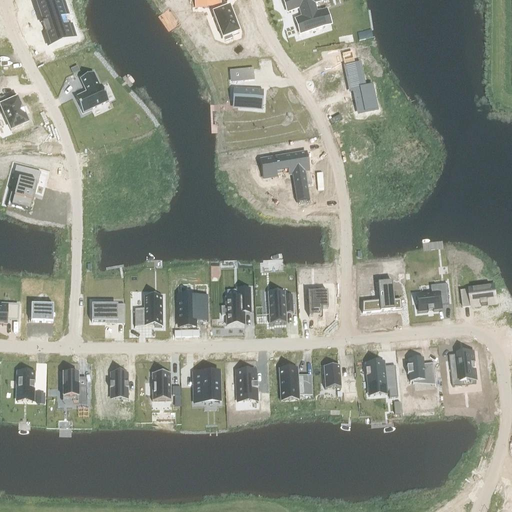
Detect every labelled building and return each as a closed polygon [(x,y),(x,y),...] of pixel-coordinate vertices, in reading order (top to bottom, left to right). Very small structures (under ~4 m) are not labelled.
[(60,0),(49,0),(36,5),(46,34),(48,33),(51,42),(72,36),(60,0)] [(210,0),(194,0),(195,9),(211,7),(210,0)] [(320,0),(282,0),(287,13),(301,8),(303,12),(300,13),(302,19),(298,20),(302,34),(325,27),(320,13),(316,14),(313,5),(321,2),(320,0)] [(229,7),(212,14),(222,39),(224,39),(225,41),(232,39),(231,36),(239,33),(229,7)] [(358,64),(344,67),(349,91),(353,90),(358,114),(375,111),(370,86),(363,88),(358,64)] [(241,70),(231,71),(232,83),(242,82),(241,70)] [(87,97),(76,102),(83,117),(110,106),(102,90),(100,91),(94,77),(81,83),(87,97)] [(233,91),(232,102),(238,103),(237,109),(262,110),(263,92),(233,91)] [(4,98),(0,99),(0,108),(11,132),(28,125),(17,100),(7,104),(4,98)] [(389,130),(363,137),(367,152),(393,145),(389,130)] [(306,155),(264,162),(265,168),(267,176),(283,173),(290,172),(296,204),(309,202),(307,186),(304,186),(303,178),(305,177),(304,173),(304,169),(308,169),(306,155)] [(109,177),(111,194),(136,192),(135,174),(133,174),(132,160),(117,162),(118,176),(109,177)] [(372,185),(365,186),(367,200),(372,200),(374,212),(390,209),(388,197),(394,196),(392,182),(386,183),(383,163),(367,166),(370,182),(371,181),(372,185)] [(16,167),(10,189),(16,190),(11,208),(29,212),(36,186),(25,183),(29,171),(16,167)] [(379,302),(362,304),(363,315),(401,311),(400,300),(393,301),(392,283),(377,284),(379,302)] [(434,294),(417,296),(418,313),(442,310),(441,306),(449,305),(447,285),(433,287),(434,294)] [(495,288),(460,292),(462,308),(471,307),(471,308),(480,306),(481,307),(488,306),(496,304),(495,288)] [(226,308),(221,308),(221,317),(226,317),(226,327),(244,326),(243,315),(250,314),(250,290),(236,290),(236,292),(236,299),(227,299),(226,299),(226,308)] [(284,293),(267,294),(267,298),(269,325),(286,324),(286,314),(293,314),(293,310),(292,296),(285,297),(284,293)] [(327,293),(307,294),(308,319),(322,318),(322,311),(328,310),(327,293)] [(196,297),(178,297),(178,328),(191,328),(191,329),(197,329),(197,324),(196,324),(196,322),(208,322),(207,296),(196,297)] [(134,311),(134,329),(135,329),(135,325),(154,325),(154,327),(162,327),(162,328),(162,297),(161,297),(161,299),(144,299),(144,298),(143,298),(143,313),(135,313),(135,311),(134,311)] [(307,298),(299,299),(300,306),(308,306),(307,298)] [(31,305),(30,323),(53,324),(53,306),(46,306),(46,303),(38,303),(38,306),(31,305)] [(0,310),(0,326),(6,326),(6,321),(17,322),(18,306),(1,306),(1,311),(0,310)] [(91,306),(91,321),(116,321),(116,325),(124,325),(124,306),(91,306)] [(458,361),(449,362),(452,385),(452,389),(462,388),(461,384),(476,382),(473,354),(461,356),(457,356),(458,361)] [(408,367),(406,368),(407,376),(409,375),(409,383),(412,383),(412,385),(414,385),(413,383),(434,381),(434,387),(436,387),(433,365),(432,365),(432,367),(424,368),(423,366),(423,360),(407,361),(408,367)] [(383,363),(365,365),(368,391),(384,390),(385,393),(388,392),(389,395),(389,399),(397,399),(397,394),(398,393),(397,387),(396,387),(395,367),(384,368),(383,363)] [(339,367),(323,368),(324,391),(341,389),(339,367)] [(297,370),(279,371),(281,402),(299,401),(298,397),(311,397),(310,379),(297,379),(297,370)] [(235,373),(234,373),(234,374),(236,402),(254,402),(254,391),(256,391),(255,386),(254,386),(253,373),(254,373),(254,372),(252,372),(252,373),(247,373),(247,372),(247,373),(241,373),(240,373),(235,374),(235,373)] [(20,373),(19,397),(35,398),(36,374),(20,373)] [(206,376),(193,376),(194,397),(201,397),(201,402),(219,401),(218,374),(206,374),(206,376)] [(61,375),(61,398),(74,398),(74,403),(86,403),(86,387),(77,387),(77,375),(61,375)] [(110,375),(110,400),(127,400),(127,375),(110,375)] [(169,375),(151,375),(151,402),(170,402),(169,375)] [(180,388),(172,388),(172,398),(180,397),(180,388)]
